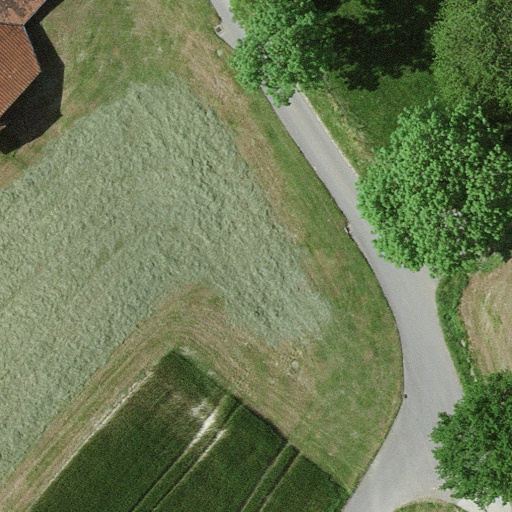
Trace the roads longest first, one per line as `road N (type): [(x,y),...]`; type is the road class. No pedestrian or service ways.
road 1 (unclassified): [(226,0),(369,230),(414,318),(430,412),(365,511)]
road 2 (track): [(385,261),(511,195)]
